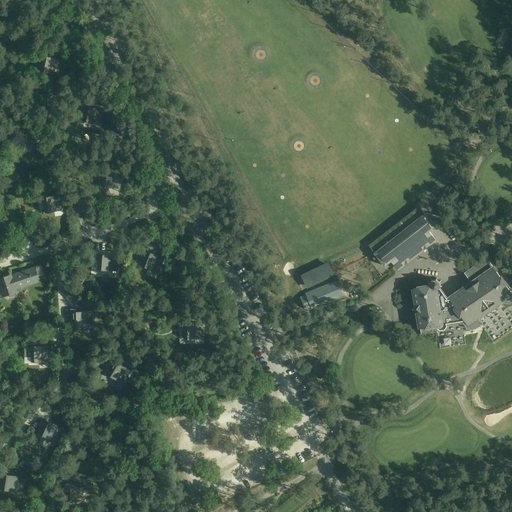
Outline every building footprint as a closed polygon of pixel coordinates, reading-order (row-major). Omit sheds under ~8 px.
[(260,46),(252,46),(252,54),(261,54),(260,46)] [(40,70),(59,75),(62,59),(41,55),(40,60),(42,60),(40,70)] [(317,76),(312,69),(305,74),(310,81),(317,76)] [(82,121),(101,125),(104,109),(84,105),(83,110),(84,110),(82,121)] [(20,149),(39,153),(42,137),(22,132),(20,139),(22,139),(20,149)] [(290,144),(298,145),(299,137),(291,136),(290,144)] [(102,187),(121,189),(123,173),(102,170),(101,176),(103,176),(102,187)] [(46,213),(63,210),(61,194),(41,197),(42,204),(44,203),(46,213)] [(434,238),(429,232),(436,227),(425,213),(375,253),(374,259),(380,260),(385,266),(391,261),(396,267),(434,238)] [(142,266),(159,273),(165,258),(145,250),(143,255),(145,256),(142,266)] [(98,270),(117,271),(118,255),(97,254),(97,260),(99,260),(98,270)] [(421,328),(437,326),(437,328),(440,331),(445,330),(447,327),(447,324),(464,322),(467,328),(472,329),(477,325),(478,317),(501,301),(509,303),(511,301),(511,290),(510,290),(494,267),(486,257),(465,272),(470,280),(447,297),(449,300),(448,300),(439,287),(440,286),(440,282),(436,280),(432,280),(427,287),(415,289),(421,328)] [(328,262),(301,275),(307,288),(335,275),(328,262)] [(41,264),(12,274),(17,289),(41,282),(39,276),(45,274),(41,264)] [(18,292),(17,289),(12,274),(0,277),(0,288),(3,297),(18,292)] [(305,310),(311,307),(312,307),(342,295),(336,282),(306,294),(307,295),(300,298),(305,310)] [(73,328),(92,327),(91,311),(70,311),(71,317),(73,317),(73,328)] [(184,339),(203,339),(203,322),(181,323),(181,329),(183,329),(184,339)] [(50,361),(50,347),(30,347),(30,348),(25,348),(25,356),(32,356),(32,364),(40,363),(40,362),(50,361)] [(124,360),(118,356),(115,362),(113,361),(110,365),(112,366),(107,374),(122,384),(130,371),(119,364),(120,363),(122,363),(124,360)] [(38,433),(56,442),(63,427),(43,418),(41,424),(43,424),(38,433)] [(207,447),(203,441),(192,447),(196,454),(207,447)] [(1,489),(20,492),(22,476),(1,474),(0,479),(2,479),(1,489)] [(69,503),(75,504),(76,498),(89,500),(92,486),(72,483),(69,503)]
